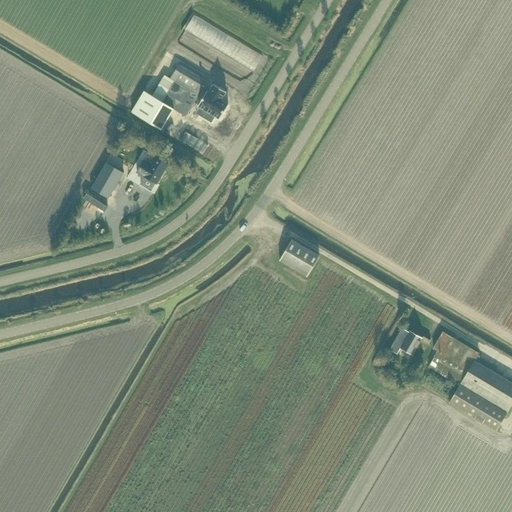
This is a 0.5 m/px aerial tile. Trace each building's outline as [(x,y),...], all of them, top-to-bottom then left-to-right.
[(162,130),(175,109),(187,116),(199,95),(198,95),(207,80),(180,64),(171,79),(165,75),(153,95),(144,90),(132,112),(162,130)] [(209,92),(200,107),(207,111),(203,117),(211,122),(214,115),(221,119),(230,104),(222,100),(226,94),(215,88),(212,94),(209,92)] [(158,184),(170,164),(155,156),(151,164),(144,160),(137,172),(158,184)] [(106,162),(92,188),(109,198),(124,172),(106,162)] [(87,193),(84,198),(105,211),(108,206),(87,193)] [(320,255),(293,239),(280,260),(307,277),(320,255)] [(422,338),(410,331),(409,331),(403,328),(390,349),(397,353),(401,347),(414,355),(419,346),(426,350),(431,340),(423,336),(422,338)] [(435,356),(430,367),(435,370),(460,385),(449,402),(450,402),(497,431),(498,430),(511,405),(511,382),(476,360),(480,354),(444,332),(434,348),(438,351),(435,356)]
